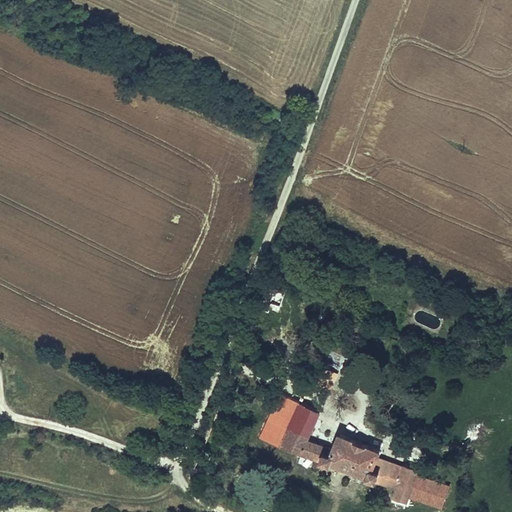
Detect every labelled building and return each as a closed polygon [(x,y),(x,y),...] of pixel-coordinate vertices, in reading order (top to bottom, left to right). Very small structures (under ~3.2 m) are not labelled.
[(270,302),(276,285),(268,282),(259,307),(268,310),(270,302)] [(279,305),(285,289),(276,285),(270,302),(279,305)] [(431,347),(433,342),(425,339),(423,343),(431,347)] [(294,416),(300,403),(288,398),(282,410),(294,416)] [(308,439),(320,411),(300,402),(300,403),(294,416),(282,410),(268,441),(280,446),(300,453),(321,460),(321,461),(330,464),(332,461),(368,474),(367,477),(376,481),(376,480),(396,487),(393,498),(407,503),(408,498),(414,500),(415,495),(410,493),(413,484),(419,469),(404,464),(403,467),(379,458),(380,455),(378,455),(380,451),(340,434),(334,449),(308,439)] [(418,496),(422,487),(413,484),(410,493),(415,495),(418,496)]
